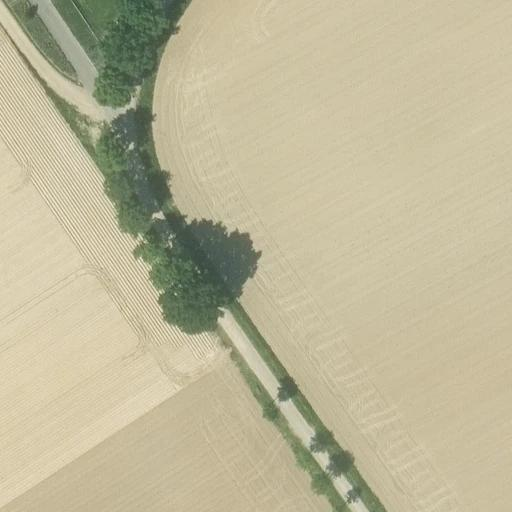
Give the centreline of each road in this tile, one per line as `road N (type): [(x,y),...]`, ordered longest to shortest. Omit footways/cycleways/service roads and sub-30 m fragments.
road 1 (unclassified): [(359,511),(159,227),(133,170),(128,86),(163,0)]
road 2 (track): [(0,7),(57,81),(81,97),(126,108)]
